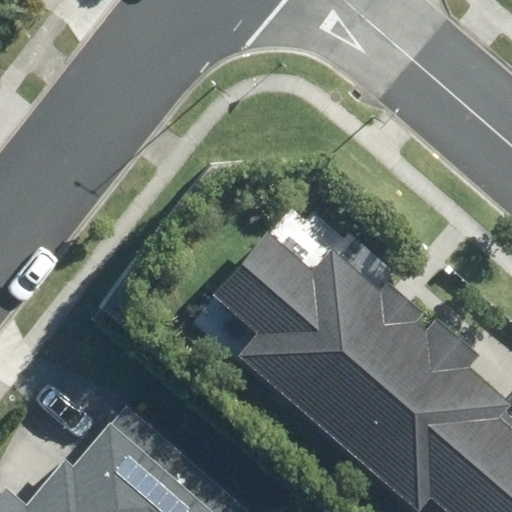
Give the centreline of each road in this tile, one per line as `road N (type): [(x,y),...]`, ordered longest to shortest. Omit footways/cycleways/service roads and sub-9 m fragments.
road 1 (residential): [(0,241),(190,0)]
road 2 (residential): [(511,135),(348,0)]
